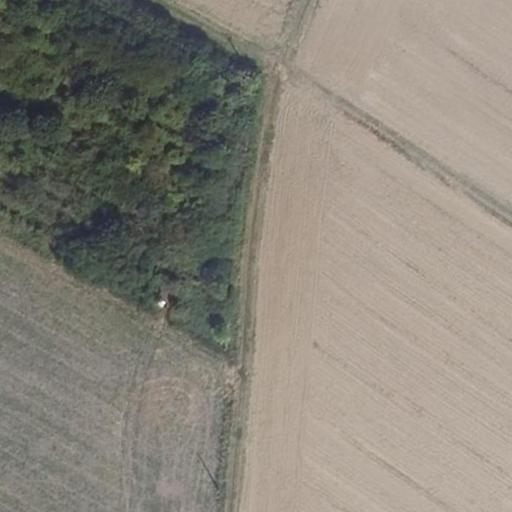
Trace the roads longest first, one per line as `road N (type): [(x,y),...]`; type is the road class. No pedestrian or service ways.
road 1 (track): [(300,0),(260,134),(232,511)]
road 2 (track): [(145,0),(305,81),(511,218)]
